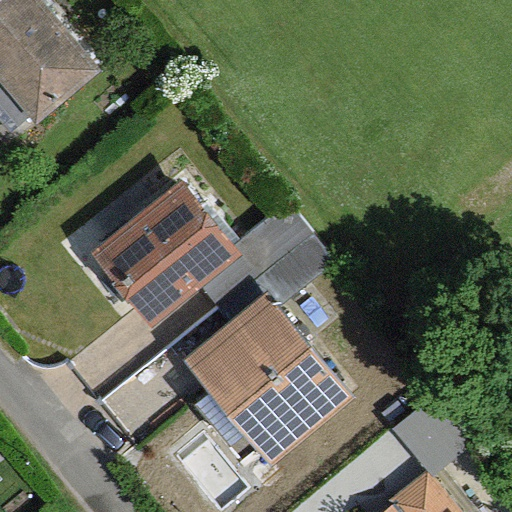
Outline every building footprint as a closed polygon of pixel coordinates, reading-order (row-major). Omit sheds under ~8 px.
[(0,0),(0,51),(44,107),(105,59),(57,0),(0,0)] [(186,173),(98,242),(151,310),(239,241),(186,173)] [(258,235),(302,282),(342,246),(299,198),(258,235)] [(271,287),(192,349),(274,453),(353,390),(271,287)] [(438,387),(403,418),(442,461),(477,430),(438,387)] [(0,490),(8,484),(0,473),(0,490)] [(463,511),(435,475),(386,511),(463,511)]
